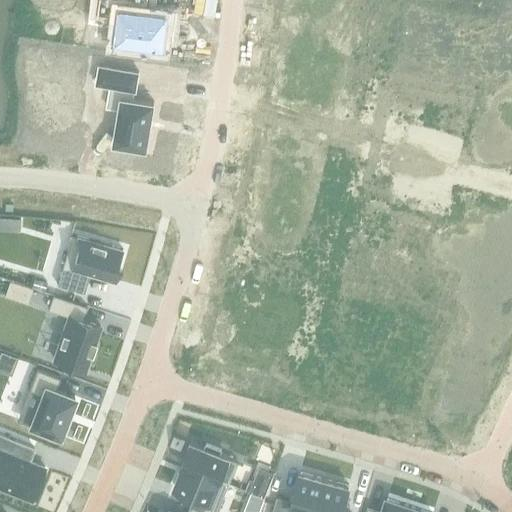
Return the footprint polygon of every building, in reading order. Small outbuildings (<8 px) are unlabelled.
[(167,13),(141,9),(142,2),(148,3),(148,0),(99,0),(97,13),(119,16),(116,40),(163,45),(165,29),(170,30),(171,17),(166,17),(167,13)] [(494,1),(488,0),(481,0),(480,7),(492,8),(494,1)] [(499,0),(499,7),(507,8),(508,0),(499,0)] [(410,44),(391,42),(385,79),(404,82),(410,44)] [(428,47),(410,44),(404,82),(422,84),(428,47)] [(446,49),(428,47),(422,84),(440,86),(446,49)] [(465,51),(446,49),(440,86),(459,89),(465,51)] [(484,53),(465,51),(459,89),(478,91),(484,53)] [(488,69),(496,71),(498,59),(490,58),(488,69)] [(100,63),(96,82),(111,84),(107,105),(119,107),(114,142),(146,147),(154,100),(132,97),(134,88),(136,89),(139,70),(100,63)] [(496,71),(488,69),(486,81),(494,82),(496,71)] [(480,122),(488,123),(490,112),(482,110),(480,122)] [(486,135),(488,123),(480,122),(478,134),(486,135)] [(363,244),(373,207),(355,203),(345,239),(363,244)] [(391,211),(373,207),(363,244),(381,248),(391,211)] [(409,215),(391,211),(381,248),(399,252),(409,215)] [(427,219),(409,215),(399,252),(417,256),(427,219)] [(446,224),(427,219),(417,256),(436,260),(446,224)] [(456,239),(459,228),(451,226),(448,237),(456,239)] [(511,232),(502,229),(494,250),(511,255),(511,232)] [(71,234),(57,284),(83,292),(89,272),(114,280),(123,249),(96,241),(71,234)] [(456,239),(448,237),(445,249),(453,251),(456,239)] [(511,255),(494,250),(488,271),(511,277),(511,255)] [(440,267),(437,278),(445,281),(448,269),(440,267)] [(511,277),(488,271),(481,291),(511,300),(511,277)] [(442,292),(445,281),(437,278),(434,290),(442,292)] [(351,291),(339,288),(337,296),(348,299),(351,291)] [(351,291),(348,299),(360,302),(362,294),(351,291)] [(511,300),(481,291),(474,313),(511,323),(511,320),(511,300)] [(385,302),(387,294),(376,292),(374,299),(385,302)] [(332,303),(334,296),(322,293),(320,300),(332,303)] [(53,294),(48,308),(68,315),(53,358),(84,369),(90,353),(91,353),(95,342),(94,341),(99,325),(82,319),(86,305),(53,294)] [(387,294),(385,302),(397,305),(399,297),(387,294)] [(424,303),(412,300),(410,308),(422,311),(424,303)] [(398,311),(387,308),(384,316),(396,319),(398,311)] [(410,314),(398,311),(396,319),(408,322),(410,314)] [(360,349),(337,343),(339,334),(323,330),(315,357),(329,360),(322,384),(348,390),(360,349)] [(386,355),(360,349),(348,390),(373,397),(386,355)] [(386,355),(374,396),(399,403),(406,379),(420,383),(427,356),(411,352),(409,361),(386,355)] [(449,395),(444,414),(469,420),(473,407),(477,408),(482,392),(478,391),(482,378),(456,372),(460,358),(446,355),(438,381),(452,385),(449,394),(449,395)] [(36,367),(28,389),(41,394),(29,424),(59,435),(74,396),(55,389),(60,377),(36,367)] [(0,433),(0,485),(31,498),(44,466),(28,460),(29,457),(24,455),(29,445),(0,433)] [(191,442),(182,464),(229,483),(238,461),(220,453),(221,449),(206,443),(205,447),(191,442)] [(183,465),(175,487),(195,495),(190,507),(201,511),(217,511),(229,483),(182,464),(182,465),(183,465)] [(277,495),(272,511),(314,511),(324,478),(300,471),(293,500),(277,495)] [(324,478),(314,511),(340,511),(348,484),(324,478)] [(258,481),(253,492),(261,495),(265,484),(258,481)] [(407,511),(410,505),(402,502),(402,503),(387,498),(382,511),(407,511)]
